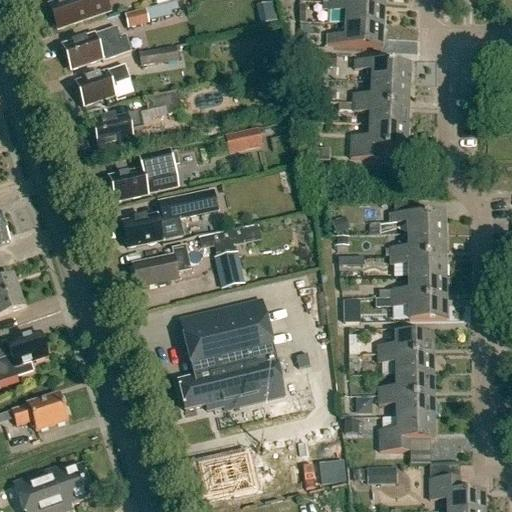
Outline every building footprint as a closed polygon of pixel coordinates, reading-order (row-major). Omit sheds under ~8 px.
[(105,3),(102,4),(100,0),(69,0),(48,8),(51,17),(50,21),(53,28),(56,30),(56,32),(88,21),(109,13),(105,3)] [(328,0),(329,6),(384,8),(384,0),(328,0)] [(258,7),(262,24),(278,21),(274,4),(258,7)] [(328,15),(346,16),(346,28),(383,30),(384,8),(329,6),(328,15)] [(125,16),(128,30),(148,26),(145,12),(125,16)] [(327,39),(327,49),(382,51),(383,30),(346,28),(345,40),(327,39)] [(102,62),(98,52),(116,46),(111,31),(62,48),(65,57),(64,61),(67,69),(70,70),(70,72),(102,62)] [(177,52),(139,57),(141,71),(179,65),(177,52)] [(322,77),(350,76),(349,56),(321,58),(322,77)] [(372,87),(410,88),(410,66),(355,64),(355,74),(373,74),(372,87)] [(115,100),(111,89),(129,83),(124,69),(78,85),(81,94),(78,95),(84,110),(115,100)] [(409,109),(410,88),(372,87),(372,99),(354,99),(354,97),(340,96),(340,107),(354,107),(409,109)] [(169,117),(181,115),(176,94),(144,101),(147,114),(168,109),(169,117)] [(371,117),(370,129),(408,130),(409,109),(354,107),(354,116),(371,117)] [(101,123),(101,124),(92,126),(97,149),(99,154),(105,156),(110,155),(113,152),(113,149),(133,144),(130,134),(143,131),(139,116),(113,122),(113,120),(101,123)] [(353,141),(352,163),(380,164),(381,152),(407,153),(408,130),(370,129),(370,142),(353,141)] [(258,132),(224,140),(228,158),(262,150),(258,132)] [(173,168),(178,167),(176,155),(168,157),(167,154),(139,160),(141,173),(111,179),(112,188),(111,193),(113,205),(178,191),(173,168)] [(160,217),(122,225),(127,251),(161,244),(159,233),(164,232),(163,226),(218,214),(214,194),(158,206),(160,217)] [(0,245),(8,242),(0,217),(0,245)] [(445,217),(389,218),(389,228),(407,227),(407,239),(445,239),(445,217)] [(232,242),(229,233),(203,241),(206,250),(232,242)] [(408,253),(391,253),(391,261),(446,260),(445,239),(407,239),(408,253)] [(172,258),(132,267),(137,292),(156,288),(158,289),(164,288),(165,285),(179,282),(177,275),(191,272),(185,247),(171,250),(172,258)] [(244,288),(237,256),(214,262),(221,293),(244,288)] [(446,260),(391,261),(391,270),(408,270),(408,281),(446,281),(446,260)] [(341,263),(341,277),(365,276),(365,263),(341,263)] [(11,278),(0,282),(0,317),(22,310),(11,278)] [(446,281),(408,281),(409,295),(391,295),(391,303),(446,302),(446,281)] [(446,302),(391,303),(392,312),(409,312),(410,324),(447,323),(446,302)] [(178,386),(185,415),(205,410),(207,415),(222,411),(223,414),(284,400),(261,304),(179,324),(193,382),(178,386)] [(38,335),(0,347),(0,361),(9,358),(16,379),(32,374),(29,366),(46,360),(38,335)] [(433,336),(395,336),(396,350),(378,350),(378,358),(434,357),(433,336)] [(434,357),(378,358),(378,368),(396,367),(396,379),(434,378),(434,357)] [(397,392),(379,393),(379,401),(435,400),(434,378),(396,379),(397,392)] [(26,408),(11,413),(15,429),(32,424),(35,434),(67,424),(58,395),(26,406),(26,408)] [(435,400),(379,401),(379,410),(397,410),(397,422),(435,421),(435,400)] [(397,422),(398,435),(379,435),(380,457),(411,456),(410,443),(436,442),(435,421),(397,422)] [(240,430),(243,454),(263,452),(260,427),(240,430)] [(245,460),(200,470),(204,486),(202,487),(204,497),(207,496),(208,499),(229,494),(230,498),(253,492),(245,460)] [(70,511),(69,507),(91,499),(80,469),(64,475),(61,468),(12,486),(21,511),(70,511)] [(368,485),(397,484),(396,468),(368,469),(368,485)] [(460,482),(429,483),(430,505),(447,505),(447,511),(486,511),(486,495),(461,495),(460,482)]
